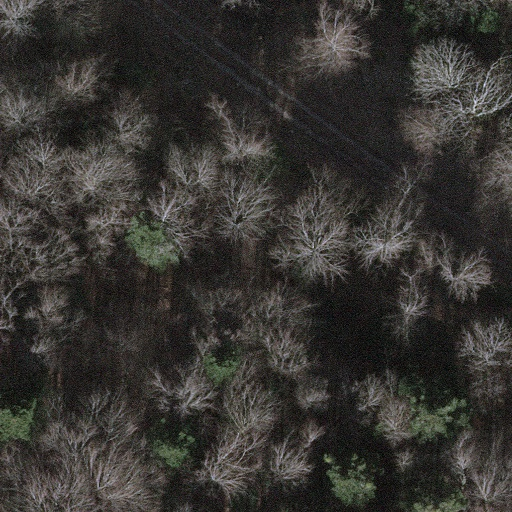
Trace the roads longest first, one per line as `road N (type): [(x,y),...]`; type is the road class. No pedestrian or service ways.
road 1 (track): [(511,248),(154,0)]
road 2 (track): [(341,133),(106,86),(28,77),(0,85)]
